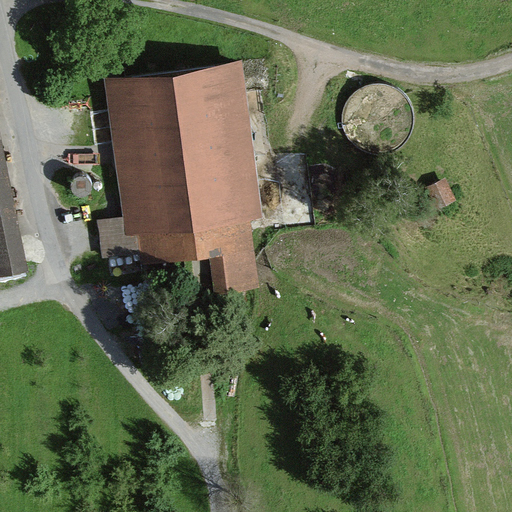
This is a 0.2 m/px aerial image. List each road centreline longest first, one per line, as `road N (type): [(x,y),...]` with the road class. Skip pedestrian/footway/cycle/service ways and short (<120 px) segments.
road 1 (track): [(135,0),(219,15),(425,76),(466,76),(511,63)]
road 2 (track): [(221,497),(182,431),(99,343),(58,266)]
